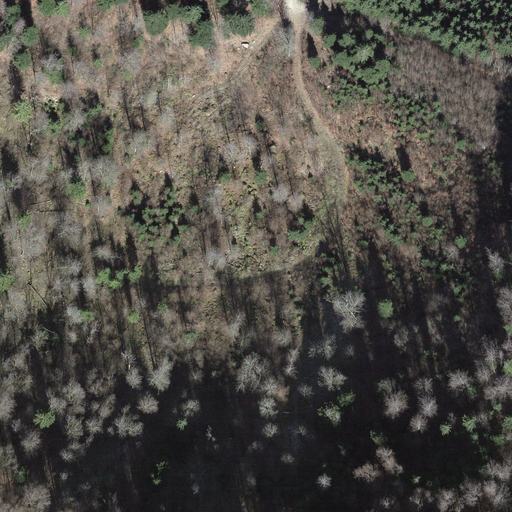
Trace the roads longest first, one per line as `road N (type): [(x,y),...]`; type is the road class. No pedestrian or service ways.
road 1 (track): [(300,6),(299,82),(341,162),(344,200),(336,223),(310,257),(265,275),(156,281)]
road 2 (track): [(292,0),(511,81)]
